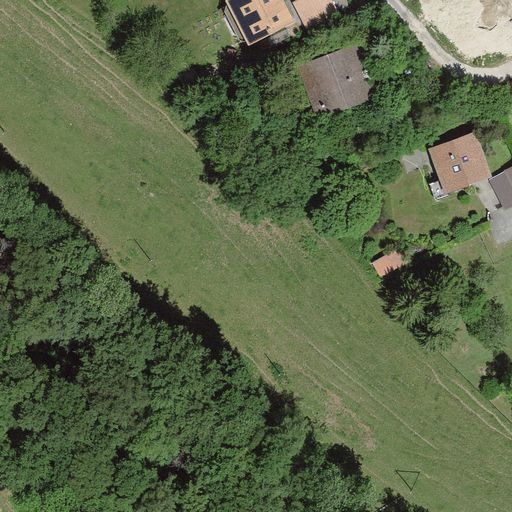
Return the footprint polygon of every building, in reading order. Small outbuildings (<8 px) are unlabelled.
[(227,0),(226,1),(249,46),(295,23),(283,0),(227,0)] [(332,0),(297,0),(293,3),(311,37),(343,20),(332,0)] [(361,43),(297,65),(317,121),(380,98),(361,43)] [(476,132),(428,149),(445,194),(493,177),(476,132)] [(511,167),(489,180),(506,211),(511,207),(511,167)] [(400,248),(372,262),(381,279),(409,265),(400,248)]
